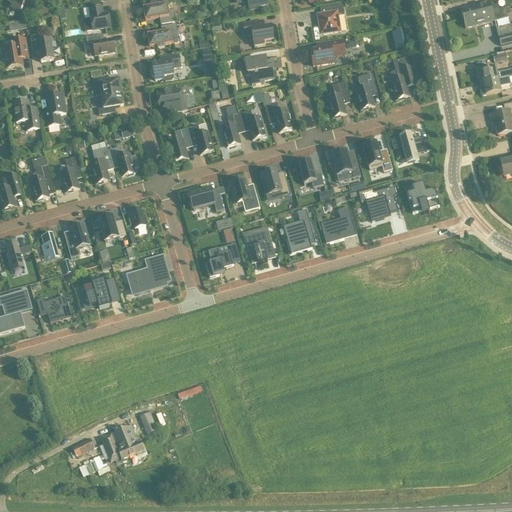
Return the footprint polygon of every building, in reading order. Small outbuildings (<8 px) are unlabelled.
[(34,0),(4,0),(13,6),(11,8),(19,13),(25,4),(30,7),(34,0)] [(259,7),(267,6),(266,0),(236,0),(237,2),(242,1),(242,3),(248,2),(249,11),(259,9),(259,7)] [(494,5),(490,5),(490,2),(460,10),(463,18),(495,10),(499,10),(498,6),(494,6),(494,5)] [(160,25),(176,23),(174,13),(168,14),(167,5),(157,6),(157,4),(150,5),(151,7),(143,9),(145,22),(160,19),(160,25)] [(338,17),(344,16),(342,5),(327,8),(328,13),(317,15),(320,36),(341,33),(338,17)] [(92,31),(110,28),(108,14),(102,15),(101,7),(89,8),(91,17),(90,17),(92,31)] [(499,10),(495,10),(463,18),(465,29),(501,20),(499,10)] [(17,25),(18,31),(26,30),(25,23),(17,25)] [(263,42),(273,41),(271,27),(258,29),(257,23),(243,25),(245,36),(252,35),(254,47),(264,45),(263,42)] [(511,24),(496,29),(500,47),(511,43),(511,24)] [(179,42),(178,35),(176,25),(161,28),(162,33),(147,36),(149,49),(157,47),(158,50),(164,48),(164,46),(178,44),(179,42)] [(392,33),(396,51),(405,49),(401,31),(392,33)] [(95,57),(115,54),(113,40),(100,43),(99,36),(86,38),(87,45),(93,44),(95,57)] [(41,63),(54,61),(50,42),(40,44),(38,37),(31,38),(33,55),(39,54),(41,63)] [(21,60),(28,59),(25,40),(12,42),(13,47),(4,49),(4,51),(1,51),(2,61),(6,60),(7,69),(23,66),(21,60)] [(343,54),(344,52),(343,41),(326,44),(327,50),(311,53),(313,68),(334,64),(333,57),(334,57),(336,56),(343,54)] [(215,76),(211,51),(202,53),(206,77),(215,76)] [(507,62),(506,55),(497,57),(493,58),(494,64),(507,62)] [(172,69),(181,68),(179,56),(165,58),(166,64),(152,67),(153,71),(151,73),(152,78),(154,79),(155,82),(163,81),(163,78),(173,76),(172,69)] [(396,101),(410,98),(407,89),(406,83),(414,81),(410,67),(407,58),(393,62),(393,63),(394,63),(396,71),(395,71),(394,72),(392,73),(391,75),(391,77),(390,78),(390,80),(391,82),(392,86),(390,87),(390,88),(390,90),(391,91),(392,92),(393,92),(396,101)] [(273,71),(276,70),(275,62),(266,63),(265,60),(246,63),(248,75),(250,74),(252,86),(265,84),(264,82),(274,81),(273,71)] [(495,68),(489,70),(488,66),(476,69),(479,85),(509,79),(507,72),(497,74),(495,68)] [(372,75),(357,79),(359,86),(362,85),(363,90),(355,92),(361,111),(375,107),(371,93),(377,92),(372,75)] [(101,97),(121,94),(119,81),(106,83),(105,77),(93,79),(96,98),(101,97)] [(509,79),(479,85),(482,97),(501,93),(500,88),(510,85),(509,79)] [(327,100),(328,104),(327,104),(327,105),(326,105),(326,106),(326,107),(326,108),(327,109),(328,110),(329,110),(330,110),(333,119),(346,115),(342,101),(348,99),(344,84),(332,87),(335,98),(327,100)] [(174,115),(187,111),(187,105),(183,106),(180,90),(157,94),(159,110),(173,108),(174,115)] [(253,94),(256,104),(264,101),(260,92),(253,94)] [(121,94),(101,97),(103,109),(98,110),(99,116),(111,114),(110,108),(123,106),(121,94)] [(59,116),(66,115),(63,96),(48,98),(50,113),(44,114),(47,128),(59,126),(58,122),(60,121),(59,116)] [(27,132),(40,130),(38,118),(31,119),(28,102),(13,104),(16,124),(23,123),(26,125),(27,132)] [(511,113),(511,103),(503,106),(505,112),(490,116),(492,124),(495,124),(498,136),(511,132),(511,124),(510,114),(511,113)] [(292,131),(287,111),(279,113),(277,105),(265,108),(269,122),(275,120),(279,134),(292,131)] [(215,106),(209,107),(213,123),(219,121),(215,106)] [(239,115),(243,129),(248,128),(252,142),(266,138),(261,119),(253,121),(251,112),(239,115)] [(243,129),(239,115),(227,118),(229,127),(221,129),(227,149),(241,145),(237,131),(243,129)] [(182,123),(184,130),(174,133),(177,142),(169,144),(174,163),(188,160),(184,145),(190,144),(186,130),(184,122),(182,123)] [(198,126),(186,130),(190,144),(196,142),(200,156),(213,153),(208,133),(200,135),(198,126)] [(131,130),(121,132),(123,139),(133,136),(131,130)] [(402,149),(405,159),(407,166),(419,163),(417,156),(424,154),(420,140),(413,142),(411,135),(394,140),(394,141),(391,142),(393,152),(402,149)] [(376,145),(363,149),(369,172),(382,168),(384,175),(392,172),(387,153),(379,156),(376,145)] [(107,149),(112,166),(117,164),(121,178),(135,174),(134,170),(139,168),(136,157),(131,159),(130,155),(122,157),(120,148),(108,152),(107,149)] [(112,166),(107,149),(93,153),(95,162),(98,162),(98,164),(91,166),(96,185),(110,182),(106,167),(112,166)] [(350,165),(346,153),(331,157),(337,178),(351,174),(353,180),(360,178),(356,164),(350,165)] [(76,176),(81,174),(77,158),(65,162),(68,172),(60,175),(66,194),(80,190),(76,176)] [(45,184),(51,183),(45,159),(33,163),(38,181),(30,183),(36,202),(49,198),(45,184)] [(511,160),(501,163),(504,179),(511,177),(511,160)] [(298,166),(304,186),(312,184),(313,190),(324,187),(320,174),(315,176),(311,163),(298,166)] [(282,200),(290,197),(284,173),(276,175),(275,173),(261,177),(266,197),(280,193),(282,200)] [(13,193),(19,192),(14,176),(8,177),(8,179),(3,181),(5,190),(0,191),(0,201),(3,211),(17,208),(13,193)] [(245,181),(230,185),(235,205),(243,203),(246,213),(258,209),(258,210),(260,210),(255,192),(249,193),(245,181)] [(366,190),(364,183),(358,184),(360,192),(366,190)] [(372,190),(358,194),(361,206),(366,204),(371,224),(384,220),(383,216),(398,212),(394,198),(397,197),(394,188),(373,194),(372,190)] [(435,191),(426,194),(424,194),(422,188),(413,190),(414,194),(407,196),(412,215),(422,213),(422,216),(430,214),(429,211),(439,208),(435,191)] [(216,214),(224,212),(220,196),(213,198),(211,190),(189,196),(193,212),(214,206),(216,214)] [(142,209),(130,212),(135,230),(147,226),(142,209)] [(344,241),(343,237),(355,234),(348,209),(338,212),(340,220),(327,224),(329,228),(322,230),(326,244),(329,243),(329,245),(344,241)] [(303,251),(303,252),(312,250),(311,246),(316,245),(308,219),(307,214),(306,211),(297,214),(300,224),(296,225),(286,228),(290,242),(288,242),(291,254),(303,251)] [(112,218),(99,222),(105,243),(126,237),(122,222),(114,224),(112,218)] [(233,228),(231,220),(216,224),(218,232),(233,228)] [(72,236),(64,238),(71,260),(80,257),(77,250),(89,246),(83,226),(70,230),(72,236)] [(231,231),(224,233),(227,244),(234,242),(231,231)] [(258,265),(267,262),(267,259),(275,257),(271,243),(269,244),(266,234),(245,239),(248,250),(251,250),(254,262),(257,261),(258,265)] [(53,235),(41,238),(47,258),(58,255),(53,235)] [(7,246),(6,246),(13,273),(14,273),(14,271),(23,268),(24,270),(17,243),(16,243),(17,245),(7,247),(7,246)] [(206,265),(210,279),(219,276),(225,274),(224,270),(234,267),(231,256),(238,254),(236,245),(228,247),(229,252),(220,255),(218,249),(208,252),(211,263),(206,265)] [(171,283),(168,272),(161,274),(157,257),(143,261),(145,270),(129,275),(135,297),(150,292),(149,289),(171,283)] [(68,261),(62,262),(66,276),(72,274),(68,261)] [(100,266),(102,272),(111,269),(109,264),(100,266)] [(92,287),(83,289),(89,308),(97,306),(99,311),(112,307),(105,281),(92,285),(92,287)] [(33,311),(27,291),(0,298),(0,308),(2,308),(6,321),(0,322),(0,335),(24,329),(21,317),(20,318),(19,315),(33,311)] [(65,307),(67,306),(65,298),(56,300),(56,301),(45,304),(43,300),(36,302),(40,315),(46,313),(50,325),(59,322),(58,320),(68,317),(65,307)] [(140,418),(147,436),(157,432),(150,414),(140,418)] [(137,445),(130,428),(110,436),(110,437),(115,448),(121,445),(127,460),(144,452),(140,444),(137,445)] [(159,439),(157,433),(150,436),(152,441),(159,439)] [(115,448),(110,437),(100,441),(110,464),(120,460),(121,462),(127,460),(121,445),(115,448)] [(76,459),(94,450),(90,440),(71,449),(76,459)] [(83,478),(108,467),(104,457),(79,468),(83,478)]
